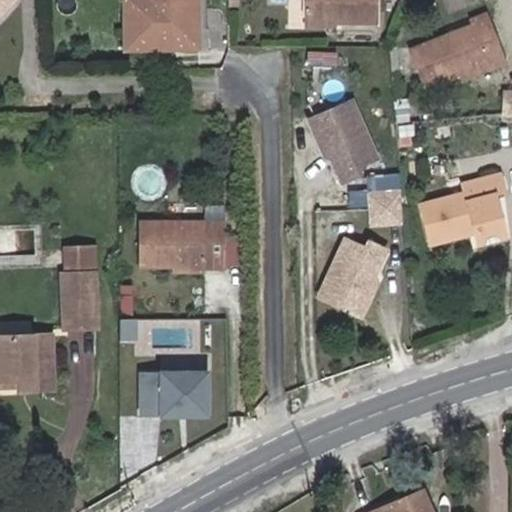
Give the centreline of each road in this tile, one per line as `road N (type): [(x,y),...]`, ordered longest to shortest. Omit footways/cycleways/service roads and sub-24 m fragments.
road 1 (unknown): [(287,452),(271,108),(255,86),(220,66)]
road 2 (secondary): [(511,368),(334,426),(181,511)]
